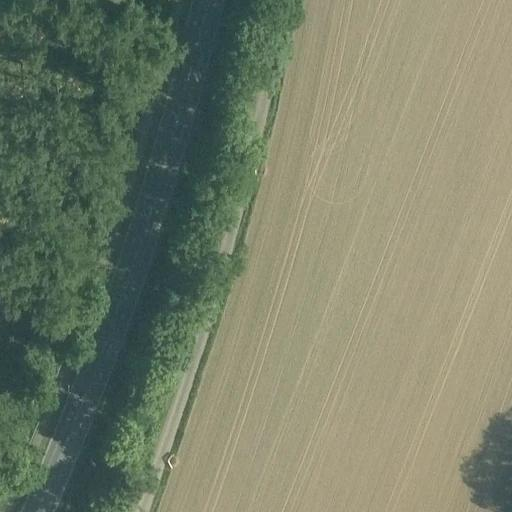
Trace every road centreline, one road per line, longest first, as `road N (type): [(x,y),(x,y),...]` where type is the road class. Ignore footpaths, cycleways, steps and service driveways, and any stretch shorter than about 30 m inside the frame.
road 1 (primary): [(211,0),(169,160),(36,511)]
road 2 (track): [(142,511),(252,187),(287,0)]
